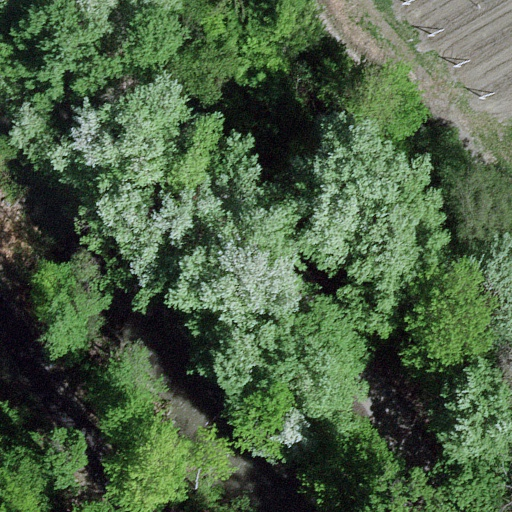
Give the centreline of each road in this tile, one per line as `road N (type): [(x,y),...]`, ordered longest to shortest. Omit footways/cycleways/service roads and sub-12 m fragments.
road 1 (track): [(105,0),(234,174),(452,511)]
road 2 (track): [(0,379),(85,511)]
